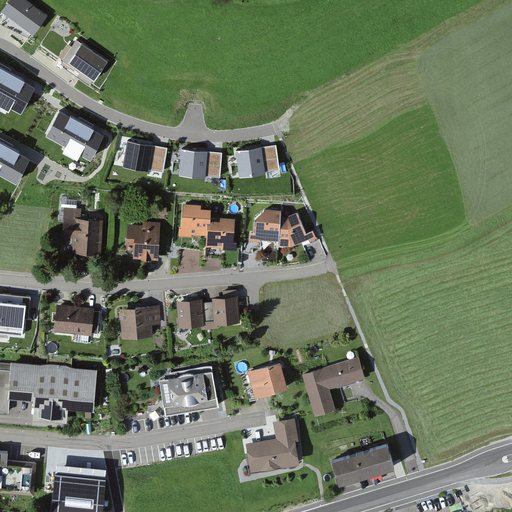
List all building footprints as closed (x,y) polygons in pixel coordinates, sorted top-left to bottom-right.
[(48,16),(26,0),(9,0),(1,12),(34,35),(48,16)] [(22,48),(30,36),(24,32),(22,35),(15,31),(9,39),(22,48)] [(108,62),(82,44),(69,63),(95,81),(108,62)] [(0,94),(23,107),(34,86),(24,81),(25,79),(0,65),(0,94)] [(69,114),(58,109),(43,137),(63,147),(60,152),(78,162),(81,157),(92,163),(107,135),(97,130),(98,128),(70,113),(69,114)] [(0,136),(0,170),(17,180),(32,154),(0,136)] [(168,147),(128,140),(123,165),(163,173),(168,147)] [(279,169),(276,144),(236,150),(239,175),(279,169)] [(222,152),(182,149),(179,174),(220,178),(222,152)] [(204,208),(188,207),(187,232),(202,233),(204,208)] [(79,211),(68,210),(66,233),(80,234),(79,250),(99,251),(102,222),(78,221),(79,211)] [(249,241),(279,242),(281,217),(281,211),(265,210),(255,221),(254,233),(250,233),(249,241)] [(287,218),(281,217),(279,242),(279,246),(291,246),(316,236),(313,230),(306,233),(298,213),(287,218)] [(232,225),(214,223),(212,243),(230,245),(232,225)] [(158,228),(131,226),(130,245),(139,245),(139,254),(157,255),(158,228)] [(31,297),(0,294),(0,333),(23,336),(24,319),(29,320),(31,297)] [(235,298),(217,299),(218,321),(237,320),(235,298)] [(201,301),(182,302),(183,323),(202,322),(201,301)] [(93,310),(61,306),(58,326),(91,330),(93,310)] [(157,307),(123,309),(125,333),(151,331),(151,320),(158,319),(157,307)] [(363,374),(358,358),(306,373),(317,412),(335,406),(328,385),(363,374)] [(98,371),(0,362),(0,412),(9,414),(10,400),(35,402),(34,421),(68,424),(69,410),(94,412),(98,371)] [(281,363),(252,371),(258,394),(287,386),(281,363)] [(212,371),(160,381),(167,416),(218,407),(212,371)] [(293,419),(278,422),(281,440),(250,445),(253,465),(300,457),(293,419)] [(394,463),(388,446),(337,461),(342,478),(394,463)] [(33,464),(2,462),(0,490),(31,492),(33,464)]
